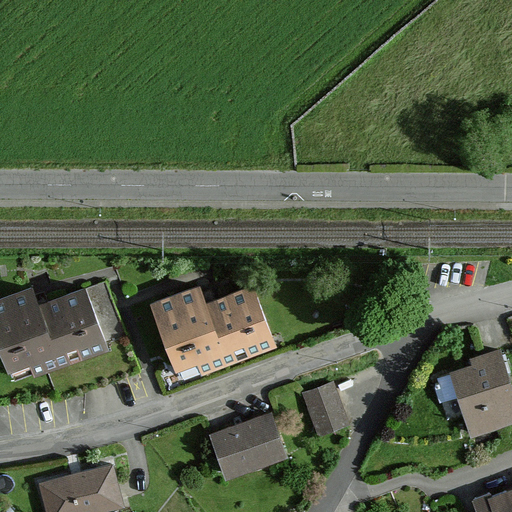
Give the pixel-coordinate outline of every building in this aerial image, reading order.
[(198,276),(146,297),(179,382),(277,343),(251,279),(207,297),(198,276)] [(30,282),(0,292),(0,348),(10,375),(106,340),(84,280),(36,298),(30,282)] [(511,378),(500,344),(444,363),(470,439),(511,424),(511,378)] [(334,380),(303,391),(321,437),(352,426),(334,380)] [(271,409),(210,431),(227,478),(288,456),(271,409)] [(113,460),(38,478),(45,511),(95,511),(124,505),(113,460)] [(511,511),(511,483),(474,496),(478,511),(511,511)]
